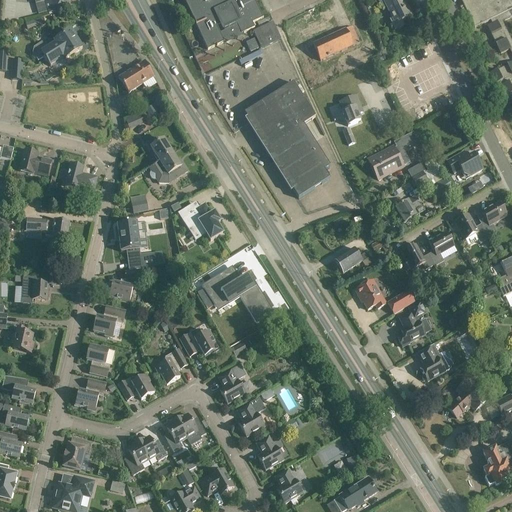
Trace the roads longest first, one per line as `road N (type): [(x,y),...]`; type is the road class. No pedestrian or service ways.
road 1 (primary): [(446,511),(126,0)]
road 2 (residential): [(54,421),(124,430),(197,396),(251,483),(252,511)]
road 3 (residential): [(54,421),(112,176),(107,156)]
road 4 (residential): [(509,180),(421,0)]
road 5 (residential): [(107,156),(117,140),(92,0)]
